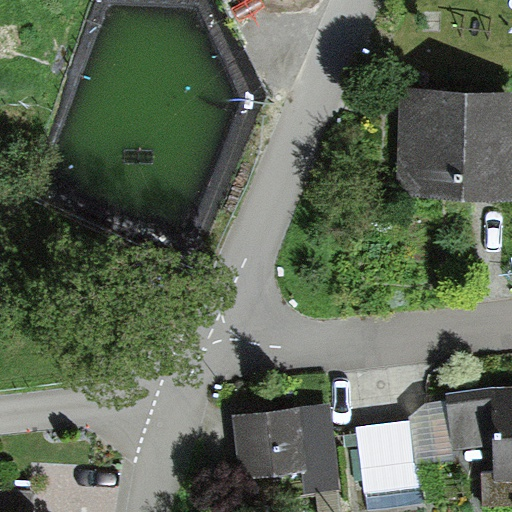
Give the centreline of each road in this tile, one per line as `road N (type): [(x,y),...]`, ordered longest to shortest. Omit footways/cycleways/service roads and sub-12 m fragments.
road 1 (residential): [(353,0),(216,329)]
road 2 (residential): [(216,329),(298,352),(511,322)]
road 3 (residential): [(216,329),(157,511)]
road 4 (track): [(0,413),(118,401),(189,411)]
